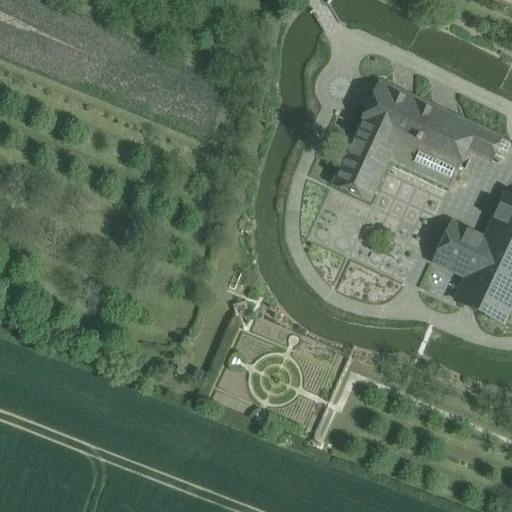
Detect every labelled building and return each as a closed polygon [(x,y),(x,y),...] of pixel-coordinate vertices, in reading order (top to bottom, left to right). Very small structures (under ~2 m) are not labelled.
[(478,128),(379,82),(332,186),(370,203),(388,163),(450,191),(467,152),(478,128)] [(502,139),(478,128),(467,152),(491,162),(502,139)] [(469,278),(458,302),(503,323),(511,304),(511,200),(506,198),(486,242),(469,278)] [(486,242),(450,225),(433,262),(469,278),(486,242)] [(245,303),(233,307),(237,318),(248,315),(245,303)]
